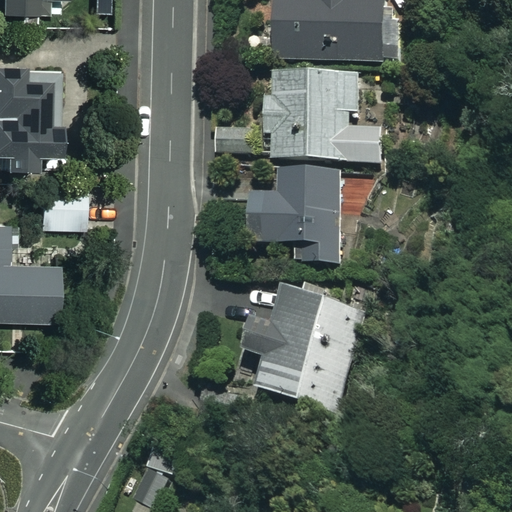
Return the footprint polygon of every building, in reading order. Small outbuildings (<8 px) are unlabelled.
[(63,0),(0,0),(0,18),(64,18),(63,0)] [(388,0),(280,0),(279,66),(387,68),(388,0)] [(60,72),(0,72),(0,175),(37,175),(36,157),(61,157),(60,72)] [(268,103),(267,141),(276,141),(276,165),(386,167),(386,133),(365,132),(366,80),(279,79),(278,103),(268,103)] [(261,136),(220,135),(220,158),(260,158),(261,136)] [(349,177),(285,179),(286,202),(256,203),(257,252),(313,251),(314,270),(351,269),(349,210),(362,209),(361,187),(349,187),(349,177)] [(113,233),(114,194),(42,192),(41,232),(113,233)] [(8,269),(8,233),(0,233),(0,325),(59,324),(58,268),(8,269)] [(370,312),(334,303),(333,308),(292,297),(282,335),(259,329),(251,361),(271,366),(263,397),(344,417),(370,312)] [(138,511),(169,511),(180,486),(150,474),(138,506),(141,507),(138,511)]
